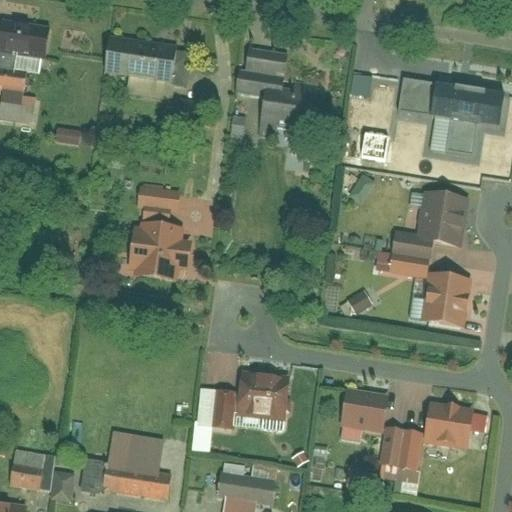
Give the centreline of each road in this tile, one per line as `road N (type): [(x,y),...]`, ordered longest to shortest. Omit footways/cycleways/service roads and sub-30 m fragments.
road 1 (residential): [(238,308),(279,351),(486,382)]
road 2 (residential): [(511,213),(486,382)]
